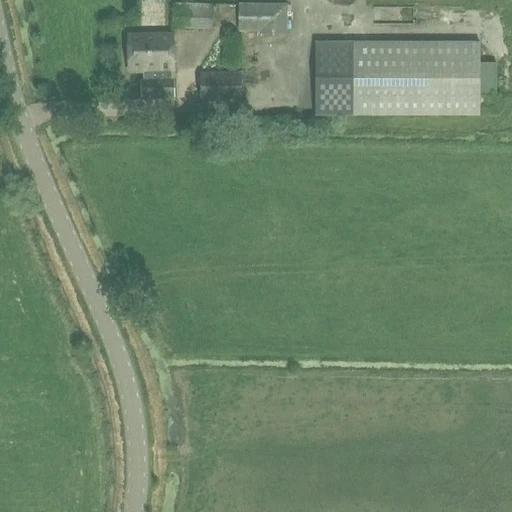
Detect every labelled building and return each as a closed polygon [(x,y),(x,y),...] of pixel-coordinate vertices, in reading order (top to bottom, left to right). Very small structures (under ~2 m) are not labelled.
[(157,16),(157,0),(132,0),(132,15),(157,16)] [(172,2),(172,29),(212,29),(212,3),(172,2)] [(258,34),(287,34),(287,4),(238,3),(238,31),(258,32),(258,34)] [(171,81),(171,73),(174,73),(174,34),(127,34),(127,73),(143,73),(143,81),(140,81),(140,98),(173,98),(173,81),(171,81)] [(480,111),(480,94),(480,61),(480,40),(316,40),(316,111),(480,111)] [(480,61),(480,94),(495,94),(495,61),(480,61)] [(201,101),(240,101),(240,72),(201,72),(201,101)]
